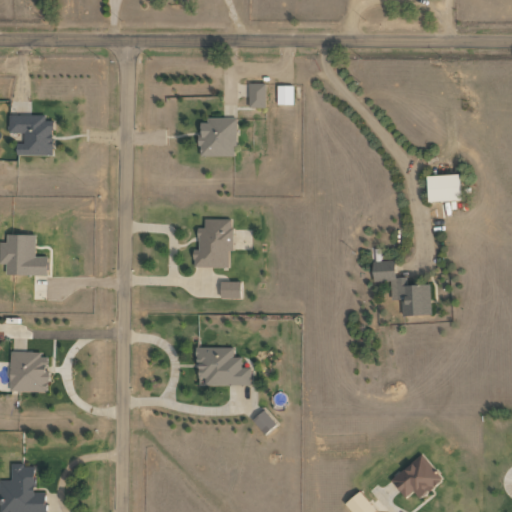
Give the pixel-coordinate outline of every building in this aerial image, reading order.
[(265,83),(249,83),(248,107),(265,108),(265,83)] [(277,104),(293,104),(292,85),(276,85),(277,104)] [(16,155),(53,155),(53,121),(45,121),(45,115),(9,115),(9,133),(24,133),(23,144),(17,143),(16,155)] [(236,119),(200,118),(199,155),(235,156),(236,119)] [(426,175),(428,201),(459,200),(459,174),(426,175)] [(231,267),(232,219),(204,218),(204,228),(198,227),(198,249),(193,249),(193,266),(231,267)] [(0,242),(0,256),(0,263),(6,264),(6,274),(47,275),(47,256),(35,256),(35,235),(7,234),(7,242),(0,242)] [(430,284),(407,285),(407,277),(395,277),(395,261),(372,262),(373,281),(391,280),(391,299),(402,299),(402,315),(431,315),(430,284)] [(221,298),(241,297),(241,282),(221,282),(221,298)] [(250,385),(250,367),(241,367),(241,357),(233,357),(233,347),(197,347),(197,378),(205,378),(204,385),(250,385)] [(10,391),(47,392),(48,353),(11,352),(10,391)] [(264,434),(276,424),(264,410),(252,420),(264,434)] [(404,498),(413,491),(418,498),(442,479),(422,454),(390,479),(404,498)] [(0,479),(0,511),(45,511),(45,492),(34,492),(34,464),(11,465),(11,480),(0,479)] [(345,503),(352,511),(373,511),(376,510),(360,490),(345,503)]
